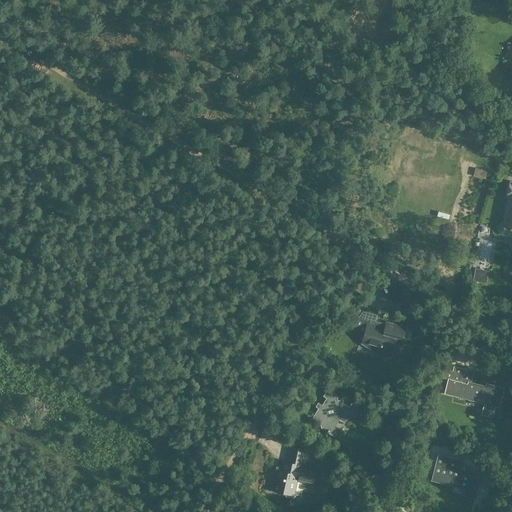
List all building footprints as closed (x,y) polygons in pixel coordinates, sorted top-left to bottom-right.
[(398,151),(392,160),(395,162),(395,163),(413,174),(409,179),(411,180),(409,183),(419,189),(421,186),(435,194),(439,188),(444,191),(449,181),(444,178),(446,174),(436,168),(435,169),(432,168),(433,165),(422,159),(421,162),(402,151),(401,153),(398,151)] [(504,224),(503,224),(502,224),(501,225),(500,225),(500,226),(499,227),(499,228),(499,229),(499,230),(499,232),(501,233),(502,234),(509,235),(509,233),(511,233),(511,183),(510,183),(507,197),(509,198),(505,218),(506,219),(505,224),(504,224)] [(489,271),(475,268),(473,281),(486,284),(489,271)] [(359,317),(354,327),(361,330),(362,327),(367,329),(363,345),(364,345),(364,343),(380,347),(380,349),(381,349),(380,351),(381,354),(382,355),(384,357),(386,357),(388,357),(390,356),(391,355),(392,353),(394,345),(400,347),(402,339),(405,328),(387,323),(385,330),(374,327),(379,311),(366,307),(363,318),(359,317)] [(468,383),(468,384),(462,383),(462,382),(460,382),(464,368),(454,366),(453,371),(450,371),(444,394),(473,401),(474,398),(485,401),(484,405),(481,415),(492,418),(495,407),(499,408),(503,389),(496,387),(495,388),(488,387),(487,388),(468,383)] [(431,375),(421,370),(414,385),(424,390),(431,375)] [(320,410),(318,409),(313,419),(319,423),(321,429),(333,436),(336,435),(334,421),(336,419),(342,422),(344,423),(346,419),(359,416),(359,418),(369,415),(366,403),(365,403),(365,402),(363,402),(363,403),(356,405),(352,402),(349,408),(339,402),(337,402),(335,395),(326,390),(322,397),(326,399),(320,410)] [(281,468),(276,467),(272,487),(295,492),(297,482),(318,486),(322,469),(305,465),(309,449),(291,445),(287,462),(282,460),(281,468)] [(438,481),(465,488),(463,495),(475,498),(480,477),(460,472),(463,460),(438,454),(431,480),(437,482),(438,481)] [(399,499),(386,491),(382,499),(394,506),(399,499)]
